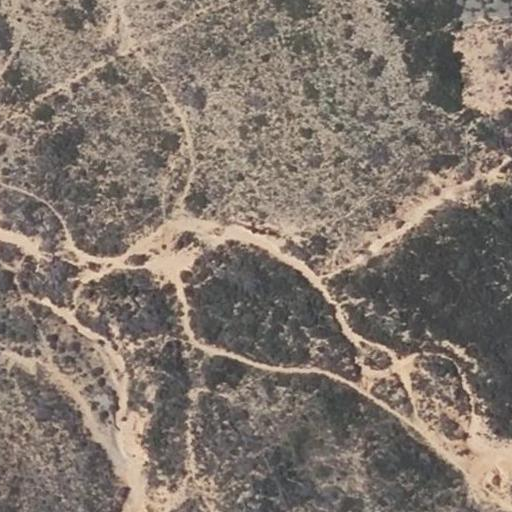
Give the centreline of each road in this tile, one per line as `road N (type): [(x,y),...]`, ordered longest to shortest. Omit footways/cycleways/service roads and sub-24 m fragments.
road 1 (track): [(0,352),(84,392),(158,511)]
road 2 (track): [(84,392),(94,369),(85,330),(0,220)]
